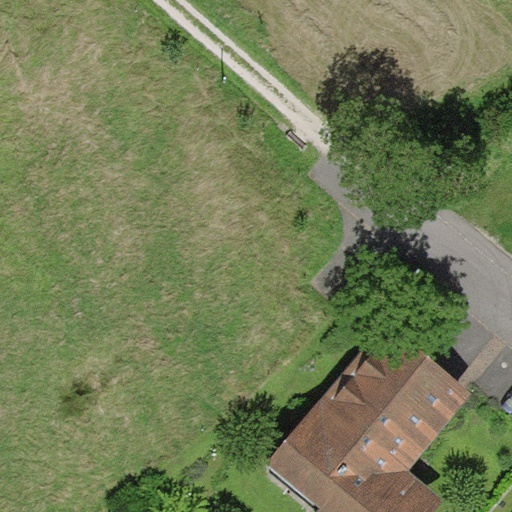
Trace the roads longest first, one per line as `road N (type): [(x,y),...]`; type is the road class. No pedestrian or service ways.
road 1 (track): [(333,157),(162,0)]
road 2 (residential): [(333,157),(511,306)]
